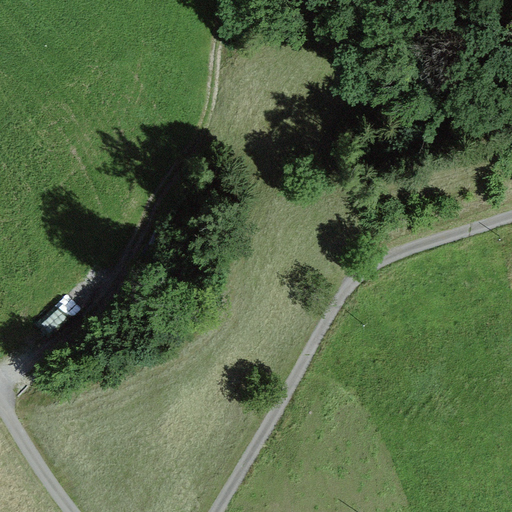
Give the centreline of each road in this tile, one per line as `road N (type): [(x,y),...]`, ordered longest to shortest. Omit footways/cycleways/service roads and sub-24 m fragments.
road 1 (unclassified): [(216,511),(359,273),(403,250),(511,216)]
road 2 (unclassified): [(0,403),(71,511)]
